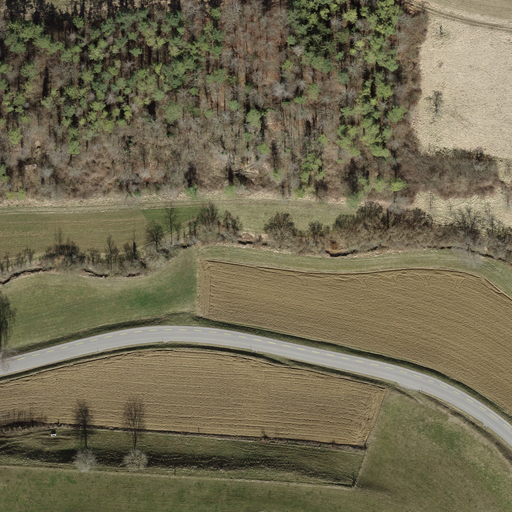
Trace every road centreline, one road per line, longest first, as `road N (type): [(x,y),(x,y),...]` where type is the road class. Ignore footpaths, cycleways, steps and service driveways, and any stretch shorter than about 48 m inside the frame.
road 1 (tertiary): [(0,369),(116,340),(229,336),(414,379),(511,435)]
road 2 (track): [(0,23),(49,34),(205,0)]
